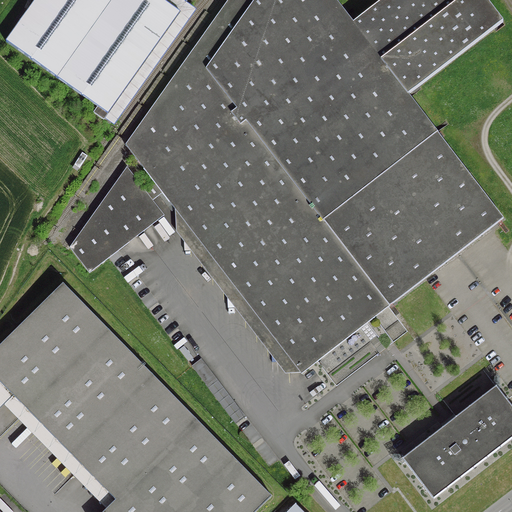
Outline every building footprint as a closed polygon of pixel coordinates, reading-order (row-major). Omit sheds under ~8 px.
[(179,13),(178,13),(160,0),(34,0),(5,42),(96,107),(92,113),(102,120),(179,13)] [(407,95),(502,22),(484,0),(382,0),(352,23),(333,0),(227,0),(124,146),(130,153),(153,183),(144,191),(126,168),(68,248),(88,273),(163,216),(151,201),(161,193),(300,374),(502,219),(407,95)] [(254,511),(272,494),(62,282),(0,342),(0,386),(113,501),(100,511),(254,511)] [(214,378),(200,360),(191,367),(205,385),(214,378)] [(445,425),(401,459),(432,500),(511,438),(511,408),(495,386),(445,425)]
